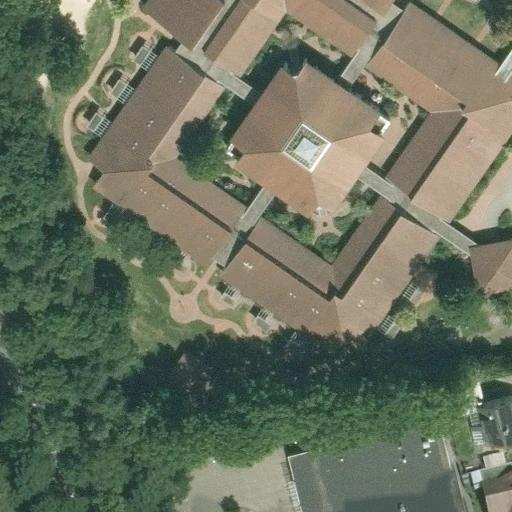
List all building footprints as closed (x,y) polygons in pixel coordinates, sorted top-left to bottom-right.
[(333,354),(344,337),(363,350),(441,235),(468,252),(474,286),(511,278),(511,231),(478,238),(451,220),(511,130),(511,46),(502,59),(415,0),(408,10),(392,0),(149,0),(143,8),(185,36),(175,50),(168,45),(89,160),(104,170),(94,185),(208,262),(212,257),(226,267),(219,277),(333,354)] [(137,56),(154,64),(162,48),(145,40),(137,56)] [(129,97),(138,84),(124,75),(115,88),(129,97)] [(418,299),(428,287),(416,276),(406,288),(418,299)] [(511,398),(475,406),(484,447),(511,441),(511,398)] [(463,511),(439,415),(292,452),(306,511),(463,511)] [(511,511),(511,484),(482,491),(486,511),(511,511)]
